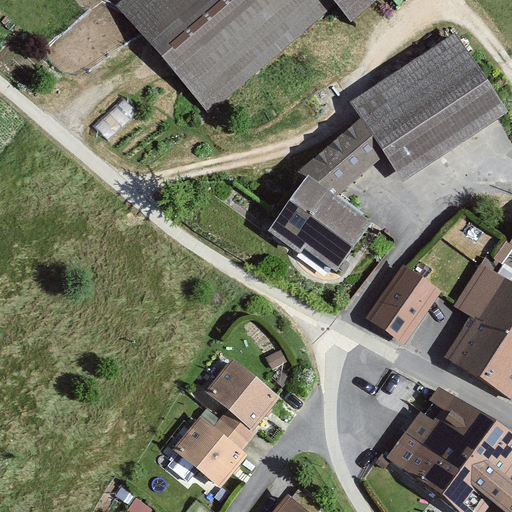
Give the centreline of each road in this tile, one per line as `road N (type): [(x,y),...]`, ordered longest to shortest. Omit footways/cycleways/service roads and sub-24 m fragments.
road 1 (residential): [(340,326),(403,238),(454,190),(511,182)]
road 2 (residential): [(340,326),(511,417)]
road 3 (residential): [(232,511),(329,392)]
road 4 (residential): [(364,511),(329,435),(329,392)]
